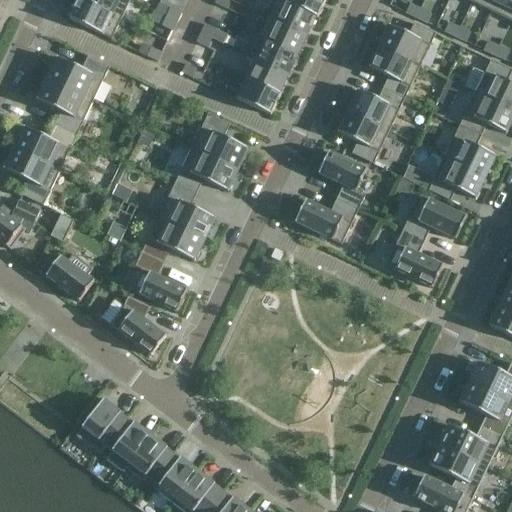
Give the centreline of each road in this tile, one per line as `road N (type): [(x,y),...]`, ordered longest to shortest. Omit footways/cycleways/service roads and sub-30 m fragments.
road 1 (residential): [(362,0),(165,401)]
road 2 (residential): [(365,511),(511,204)]
road 3 (residential): [(165,401),(0,277)]
road 4 (residential): [(305,511),(165,401)]
